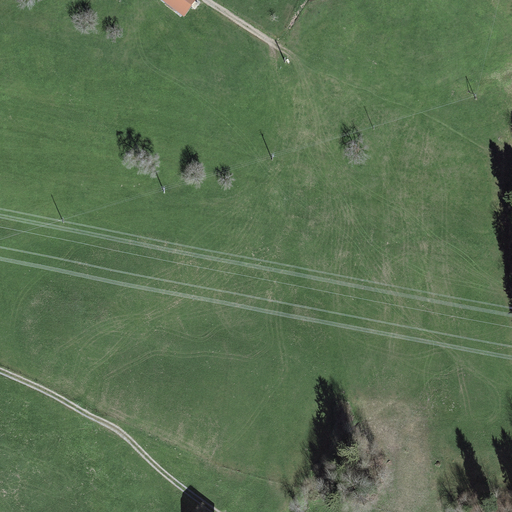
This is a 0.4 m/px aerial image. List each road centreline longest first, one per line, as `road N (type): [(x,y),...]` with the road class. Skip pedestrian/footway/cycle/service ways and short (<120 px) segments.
road 1 (track): [(511,151),(278,47),(207,0)]
road 2 (track): [(0,371),(119,429),(216,511)]
